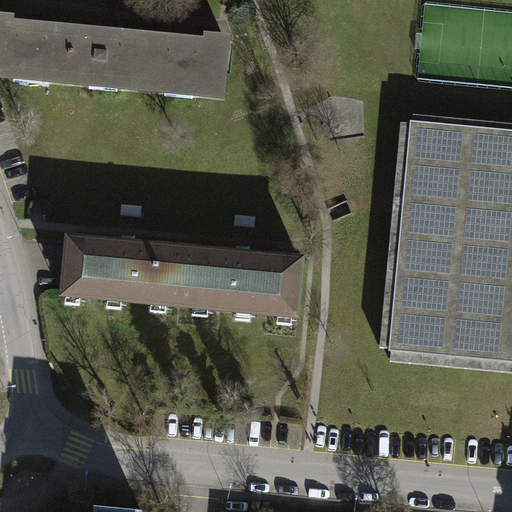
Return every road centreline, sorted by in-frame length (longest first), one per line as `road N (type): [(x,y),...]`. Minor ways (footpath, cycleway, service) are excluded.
road 1 (residential): [(25,434),(76,452),(511,498)]
road 2 (residential): [(25,434),(0,258)]
